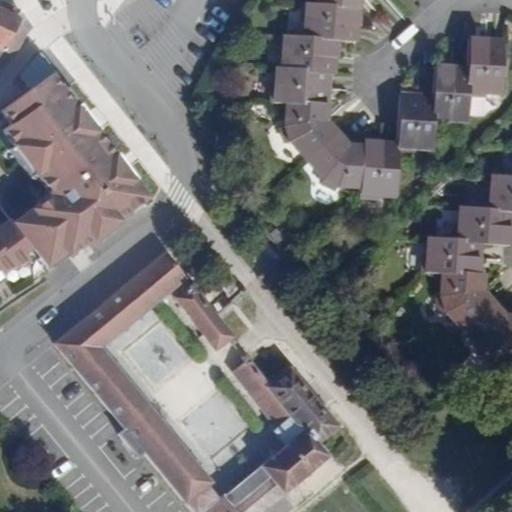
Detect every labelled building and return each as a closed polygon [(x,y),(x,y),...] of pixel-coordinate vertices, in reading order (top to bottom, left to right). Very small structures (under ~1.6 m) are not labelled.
[(20,10),(3,1),(0,4),(0,61),(6,64),(26,32),(16,18),(20,10)] [(334,38),(356,39),(357,6),(316,3),(300,2),(299,20),(303,20),(302,36),(334,38)] [(328,72),(332,72),(334,38),(302,36),(277,35),(276,54),(281,54),(280,69),(328,72)] [(482,92),(498,93),(501,42),(469,39),(467,68),(465,95),(482,96),(482,92)] [(39,51),(21,73),(32,88),(55,72),(39,51)] [(463,121),(465,95),(467,68),(434,66),(432,96),(430,123),(447,124),(448,120),(463,121)] [(153,188),(65,68),(3,111),(59,177),(0,214),(34,261),(46,278),(151,205),(153,188)] [(284,101),(325,104),(328,72),(280,69),(275,69),(274,85),(271,85),(270,100),(284,101)] [(429,149),(430,123),(432,96),(399,94),(395,143),(394,151),(412,153),(413,148),(429,149)] [(335,132),(324,121),(325,104),(284,101),(283,128),(280,129),(285,143),(289,141),(305,160),(335,132)] [(337,186),(358,188),(360,146),(347,145),(335,132),(305,160),(322,179),(320,183),(335,191),(337,186)] [(375,196),(391,197),(394,151),(395,143),(362,141),(361,141),(360,146),(358,188),(357,198),(374,200),(375,196)] [(510,209),(511,209),(511,176),(491,175),(490,190),(486,190),(484,207),(510,209)] [(479,241),(507,242),(510,209),(484,207),(459,205),(457,224),(453,224),(452,239),(479,241)] [(0,283),(34,261),(0,214),(0,213),(0,283)] [(442,272),(476,274),(479,241),(452,239),(427,238),(425,255),(422,255),(421,271),(442,272)] [(257,511),(325,456),(314,443),(335,425),(288,367),(266,385),(246,360),(247,359),(242,353),(238,357),(242,363),(232,371),(276,427),(273,429),(285,444),(215,500),(204,486),(208,482),(99,345),(168,290),(214,348),(225,339),(229,345),(233,342),(228,336),(228,337),(163,255),(54,341),(190,511),(257,511)] [(461,330),(492,303),(481,291),(482,274),(476,274),(442,272),(440,295),(436,296),(441,312),(445,312),(461,330)] [(491,354),(511,354),(511,316),(503,315),(492,303),(461,330),(477,349),(475,354),(489,360),(491,354)]
